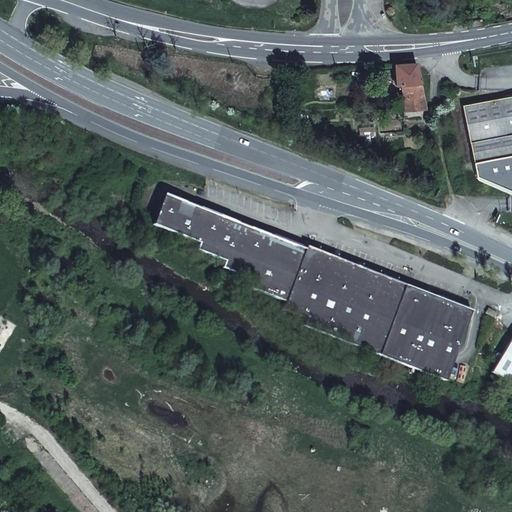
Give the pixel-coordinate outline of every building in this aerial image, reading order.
[(415,62),(393,64),(394,85),(400,84),(420,83),(415,62)] [(420,83),(400,84),(402,110),(424,108),(420,83)] [(511,95),(462,105),(476,177),(511,193),(511,95)] [(196,250),(224,261),(221,268),(252,280),(249,288),(284,302),(305,250),(163,195),(152,225),(198,243),(196,250)] [(305,250),(284,302),(281,310),(304,319),(302,326),(378,355),(405,286),(306,247),(305,250)] [(471,311),(405,286),(378,355),(444,381),(471,311)] [(497,313),(488,308),(485,313),(494,318),(497,313)] [(511,336),(490,372),(511,385),(511,336)]
